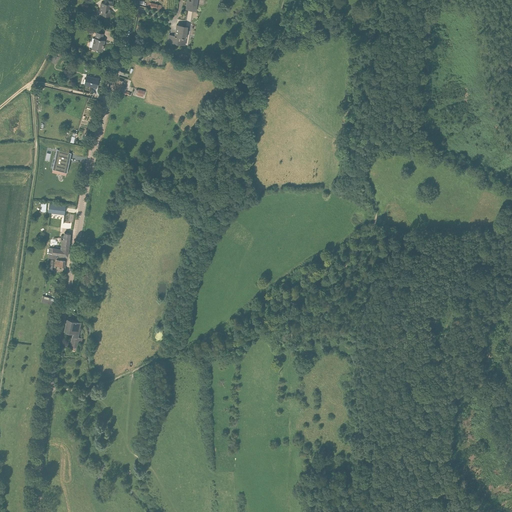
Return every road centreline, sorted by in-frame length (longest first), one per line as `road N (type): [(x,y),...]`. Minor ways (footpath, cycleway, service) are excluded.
road 1 (tertiary): [(37,511),(46,396),(106,99)]
road 2 (track): [(370,154),(364,175),(373,227),(300,319),(213,353),(170,356)]
road 3 (track): [(31,83),(35,160),(0,383)]
road 4 (track): [(511,189),(431,153),(391,145),(370,154)]
